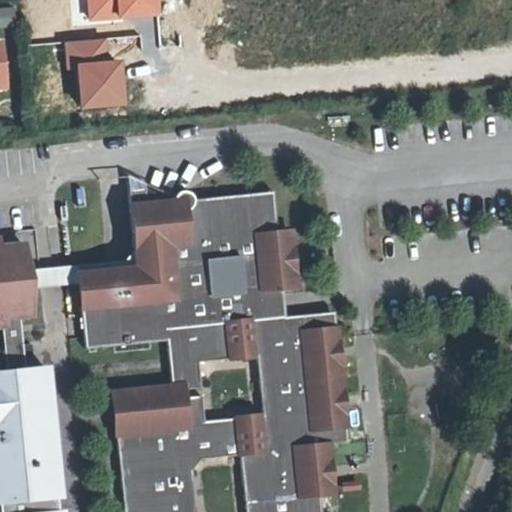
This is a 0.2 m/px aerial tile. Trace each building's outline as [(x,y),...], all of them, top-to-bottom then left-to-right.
[(131,181),(112,178),(113,190),(131,189),(131,181)] [(96,398),(107,511),(309,511),(308,499),(322,498),(318,457),(311,458),(310,450),(333,449),(337,443),(327,323),(318,316),(277,320),(274,290),(282,290),(285,285),(280,238),(276,236),(268,237),(263,195),(184,203),(183,200),(180,196),(179,196),(178,195),(172,194),(169,195),(167,197),(165,200),(164,204),(133,207),(131,189),(113,190),(119,254),(121,270),(79,274),(82,307),(65,309),(69,353),(149,345),(154,392),(96,398)] [(22,298),(62,275),(79,274),(121,270),(119,254),(77,257),(20,280),(22,298)] [(0,340),(2,340),(1,333),(26,330),(22,298),(20,280),(17,255),(0,257),(0,340)] [(62,275),(65,309),(82,307),(79,274),(62,275)] [(3,511),(40,511),(38,489),(62,487),(51,373),(0,378),(0,503),(3,503),(3,511)]
